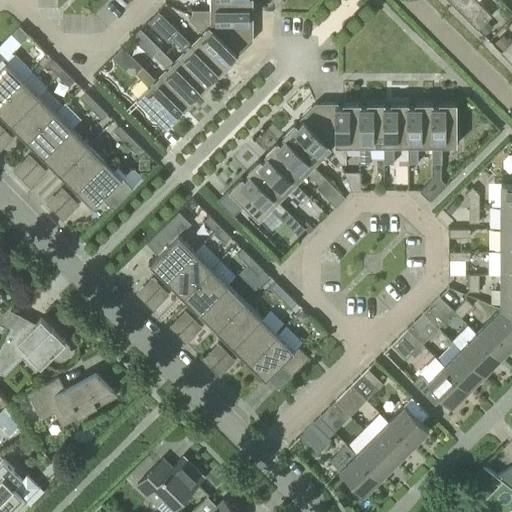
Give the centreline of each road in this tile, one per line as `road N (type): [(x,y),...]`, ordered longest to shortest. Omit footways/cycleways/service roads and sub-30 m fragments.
road 1 (residential): [(363,347),(286,276),(309,250),(357,204),(400,205),(431,235),(430,278)]
road 2 (residential): [(76,276),(278,77)]
road 3 (residential): [(258,455),(76,276)]
road 4 (residential): [(17,0),(74,70),(145,0)]
road 5 (residential): [(386,0),(511,128)]
road 6 (residential): [(258,455),(363,347)]
